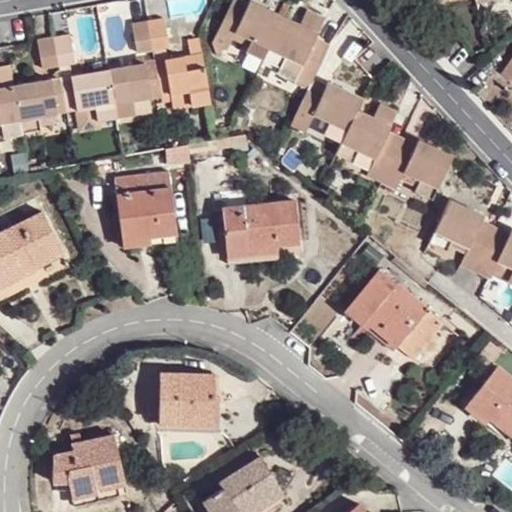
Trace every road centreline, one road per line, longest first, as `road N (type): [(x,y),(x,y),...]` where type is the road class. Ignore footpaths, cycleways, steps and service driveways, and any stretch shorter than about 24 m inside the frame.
road 1 (residential): [(3,511),(4,461),(19,409),(68,352),(161,317),(205,320),(252,339),(468,511)]
road 2 (residential): [(364,0),(511,156)]
